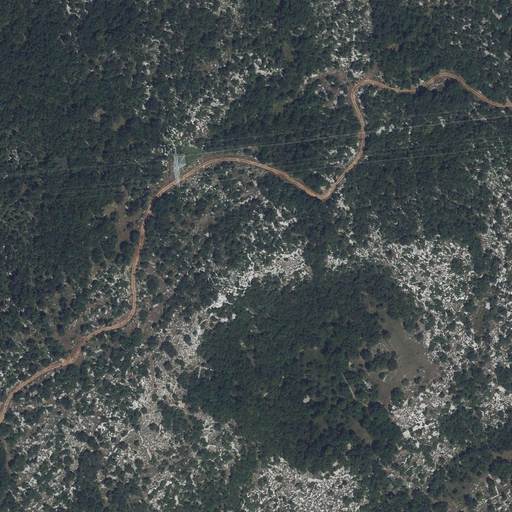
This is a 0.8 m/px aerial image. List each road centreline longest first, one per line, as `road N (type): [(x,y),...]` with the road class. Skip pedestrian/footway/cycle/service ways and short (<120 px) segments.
road 1 (track): [(0,418),(30,379),(73,359),(89,336),(132,313),(144,223),(162,190),(202,167),(238,159),(326,195),(359,156),(363,125),(353,99),(366,81)]
road 2 (track): [(366,81),(408,91),(449,75),(484,99),(511,105)]
